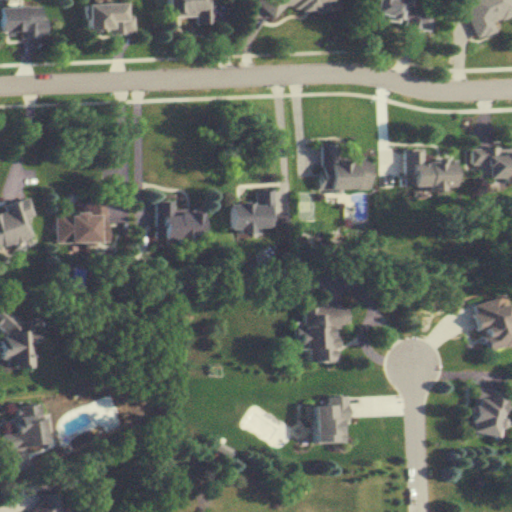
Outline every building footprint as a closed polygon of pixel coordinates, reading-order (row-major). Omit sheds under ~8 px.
[(191,15),(191,24),(209,23),(208,0),(161,0),(162,15),(191,15)] [(337,9),(336,0),(254,0),(255,12),(337,9)] [(370,0),(367,20),(427,29),(429,13),(406,9),(407,0),(370,0)] [(511,12),(511,7),(509,0),(457,0),(471,39),(492,31),(489,21),(511,12)] [(126,32),(126,13),(118,13),(118,2),(76,2),(76,32),(126,32)] [(26,5),(0,5),(0,31),(9,31),(9,38),(34,37),(34,17),(26,17),(26,5)] [(319,143),(319,188),(368,188),(368,156),(338,156),(337,143),(319,143)] [(511,150),(511,151),(511,146),(470,146),(470,165),(478,165),(478,178),(502,177),(502,180),(511,179),(511,150)] [(402,148),(403,188),(451,187),(450,158),(422,158),(421,148),(402,148)] [(271,227),(270,189),(251,190),(251,202),(224,203),(225,229),(271,227)] [(51,212),(52,243),(104,242),(103,196),(83,196),(83,211),(51,212)] [(0,203),(0,205),(2,211),(0,211),(0,244),(32,236),(21,198),(0,203)] [(150,201),(151,239),(198,238),(198,212),(169,212),(169,200),(150,201)] [(511,342),(511,336),(509,325),(511,324),(511,308),(505,310),(501,294),(467,303),(480,351),(511,342)] [(296,306),(297,349),(304,349),(304,362),(333,362),(332,325),(344,325),(343,305),(296,306)] [(14,319),(0,307),(0,358),(3,362),(4,366),(29,366),(29,343),(34,337),(27,331),(27,319),(14,319)] [(495,435),(501,391),(472,387),(466,431),(495,435)] [(9,406),(13,431),(0,433),(0,441),(2,450),(43,443),(36,402),(9,406)] [(47,491),(27,511),(64,511),(57,505),(60,502),(47,491)]
